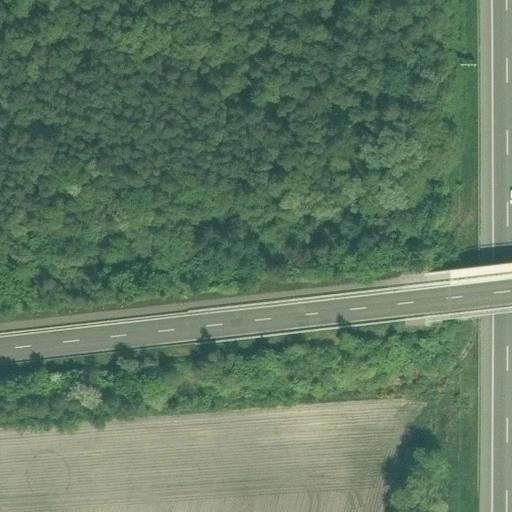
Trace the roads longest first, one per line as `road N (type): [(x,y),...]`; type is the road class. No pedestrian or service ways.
road 1 (motorway): [(495,0),(489,511)]
road 2 (tertiary): [(426,302),(0,352)]
